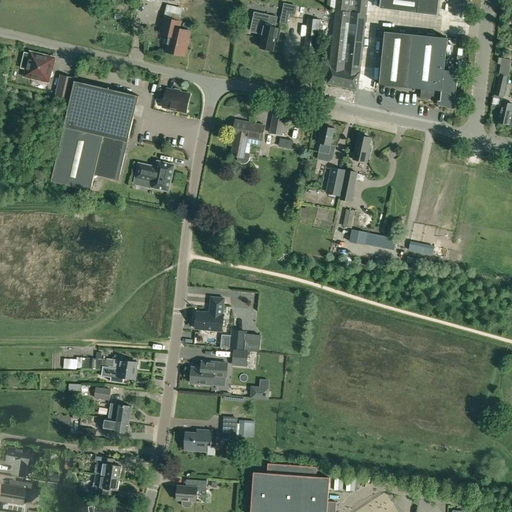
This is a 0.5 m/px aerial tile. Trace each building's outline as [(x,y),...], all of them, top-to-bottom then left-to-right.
[(336,0),(329,67),(327,83),(356,90),(359,73),(366,0),(380,0),(380,8),(417,13),(422,14),(437,16),(438,0),(336,0)] [(253,12),(251,24),(262,27),(261,35),(263,35),(260,48),(272,51),(274,37),(277,38),(279,28),(275,28),(277,17),(253,12)] [(282,12),(280,22),(287,24),(288,13),(282,12)] [(164,19),(161,34),(169,36),(166,52),(172,53),(172,55),(174,56),(177,56),(177,54),(183,56),(189,32),(178,30),(179,22),(164,19)] [(308,19),(306,41),(319,43),(321,21),(308,19)] [(379,85),(406,88),(421,89),(420,99),(439,101),(438,104),(437,104),(454,108),(449,106),(449,101),(455,101),(458,72),(444,70),(447,38),(412,34),(385,31),(379,85)] [(458,48),(456,61),(463,62),(465,49),(458,48)] [(48,81),(53,59),(40,56),(40,57),(32,55),(33,54),(31,54),(30,55),(24,53),(24,54),(25,54),(21,68),(34,71),(32,78),(48,81)] [(500,75),(495,95),(503,97),(508,77),(500,75)] [(69,98),(74,79),(60,76),(56,95),(69,98)] [(75,79),(72,91),(52,182),(90,191),(94,175),(117,180),(138,94),(75,79)] [(156,88),(155,96),(162,97),(164,90),(156,88)] [(167,90),(164,105),(163,107),(186,113),(189,95),(167,90)] [(501,107),(497,122),(509,125),(511,112),(511,104),(502,102),(501,107)] [(273,113),(269,133),(282,135),(282,132),(286,133),(287,126),(284,125),(286,116),(273,113)] [(245,152),(248,138),(261,141),(262,140),(264,127),(263,126),(236,121),(235,121),(232,134),(231,134),(230,134),(228,144),(229,145),(233,146),(231,155),(232,156),(237,157),(237,159),(237,160),(238,162),(239,163),(240,164),(242,164),(243,164),(245,164),(246,163),(247,162),(248,161),(249,160),(250,153),(245,152)] [(322,127),(318,143),(321,143),(319,148),(319,152),(329,154),(331,145),(334,129),(322,127)] [(358,136),(354,152),(353,159),(367,162),(369,154),(371,153),(372,149),(370,147),(370,146),(369,146),(371,139),(365,137),(363,136),(361,135),(360,136),(358,136)] [(138,163),(135,178),(146,180),(145,184),(152,186),(151,188),(168,191),(171,180),(169,180),(170,176),(172,176),(174,165),(157,161),(156,167),(138,163)] [(341,195),(346,171),(331,168),(326,193),(341,196),(341,195)] [(341,196),(340,199),(351,202),(352,197),(357,173),(346,171),(341,195),(341,196)] [(299,217),(305,218),(306,218),(308,209),(300,208),(299,217)] [(360,218),(358,226),(368,228),(369,220),(360,218)] [(352,230),(349,242),(365,244),(367,233),(352,230)] [(422,244),(411,241),(410,241),(408,251),(420,253),(422,245),(422,244)] [(419,260),(407,258),(406,264),(418,266),(419,260)] [(194,323),(194,325),(195,325),(195,329),(222,331),(222,327),(224,327),(226,325),(226,321),(225,320),(223,319),(223,315),(224,299),(211,297),(209,313),(196,312),(196,316),(195,316),(194,318),(194,320),(194,321),(194,323)] [(246,331),(231,329),(230,339),(221,338),(220,348),(246,350),(247,341),(245,341),(246,331)] [(234,351),(232,363),(246,365),(246,366),(247,352),(234,351)] [(82,358),(81,368),(89,369),(96,369),(96,359),(90,358),(82,358)] [(96,359),(96,369),(102,370),(102,366),(106,366),(106,359),(102,359),(102,360),(96,359)] [(112,368),(136,371),(136,370),(137,369),(138,366),(137,365),(137,363),(120,360),(119,361),(114,360),(112,368)] [(190,383),(212,385),(213,377),(226,378),(227,364),(203,362),(202,369),(191,368),(190,383)] [(136,371),(112,368),(111,376),(117,376),(117,377),(135,379),(136,371)] [(95,387),(94,398),(109,401),(111,390),(95,387)] [(254,390),(253,397),(266,398),(267,390),(254,390)] [(108,419),(129,423),(131,407),(110,404),(108,419)] [(129,423),(108,419),(105,419),(103,430),(112,431),(127,434),(129,423)] [(239,420),(239,424),(238,436),(253,437),(253,421),(239,420)] [(82,428),(81,437),(95,439),(97,430),(82,428)] [(237,430),(223,429),(222,439),(236,440),(237,430)] [(185,444),(184,450),(206,452),(206,446),(215,447),(216,437),(211,437),(212,432),(201,431),(200,434),(185,433),(185,436),(183,438),(183,442),(185,444)] [(13,464),(11,474),(23,477),(25,466),(26,466),(29,452),(8,448),(5,462),(13,464)] [(231,452),(230,460),(239,460),(239,453),(231,452)] [(95,475),(100,476),(119,479),(121,467),(112,465),(113,459),(95,456),(94,463),(97,463),(96,465),(95,465),(94,473),(95,474),(95,475)] [(253,472),(250,511),(335,511),(336,502),(328,502),(329,478),(316,477),(316,467),(268,464),(267,473),(253,472)] [(119,479),(100,476),(99,483),(93,483),(92,493),(107,496),(108,490),(118,491),(119,479)] [(182,501),(182,505),(183,507),(184,508),(189,508),(190,507),(192,506),(192,501),(196,502),(197,491),(206,492),(207,481),(193,480),(193,487),(177,486),(176,500),(182,501)] [(31,484),(19,482),(18,488),(1,485),(0,492),(0,501),(22,505),(24,489),(30,490),(31,484)]
